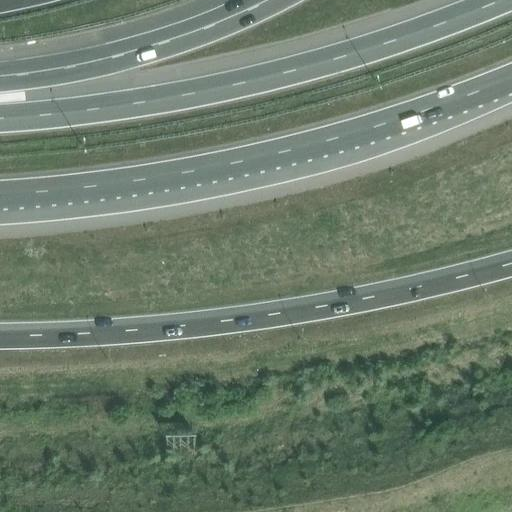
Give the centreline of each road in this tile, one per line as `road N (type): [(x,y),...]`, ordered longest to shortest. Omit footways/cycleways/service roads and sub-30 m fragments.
road 1 (motorway): [(0,193),(95,186),(289,150),(511,78)]
road 2 (motorway): [(501,0),(268,78),(0,120)]
road 3 (trunk): [(0,335),(306,309),(511,267)]
road 4 (motorway): [(272,0),(121,57),(0,78)]
